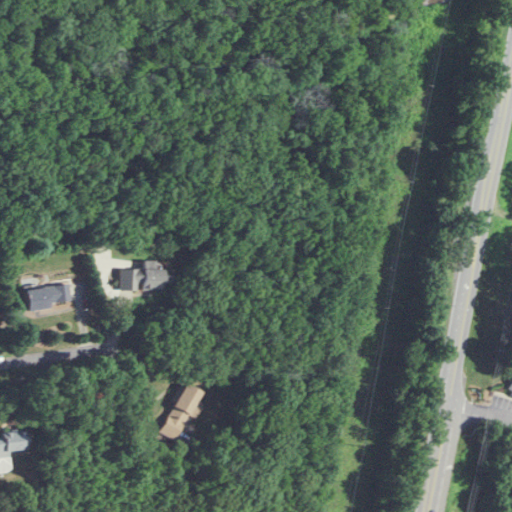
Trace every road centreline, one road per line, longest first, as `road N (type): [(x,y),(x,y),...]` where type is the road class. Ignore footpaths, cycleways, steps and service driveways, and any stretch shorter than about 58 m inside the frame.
road 1 (trunk): [(425,511),(511,61)]
road 2 (residential): [(0,365),(142,341)]
